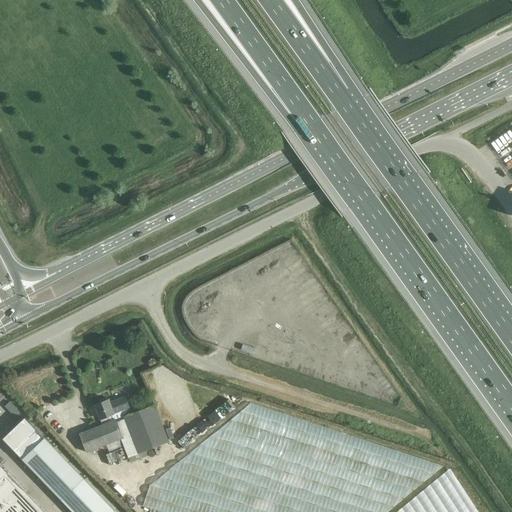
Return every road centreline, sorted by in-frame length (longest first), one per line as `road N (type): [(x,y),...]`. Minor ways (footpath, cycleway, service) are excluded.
road 1 (secondary): [(511,44),(21,295)]
road 2 (secondary): [(23,319),(511,75)]
road 3 (residential): [(0,357),(444,141)]
road 4 (track): [(298,208),(337,280),(510,511)]
road 5 (motorway): [(307,118),(511,405)]
road 6 (motorway): [(511,338),(337,93)]
road 7 (motorway): [(196,0),(263,83),(307,118)]
road 8 (motorway): [(221,0),(307,118)]
